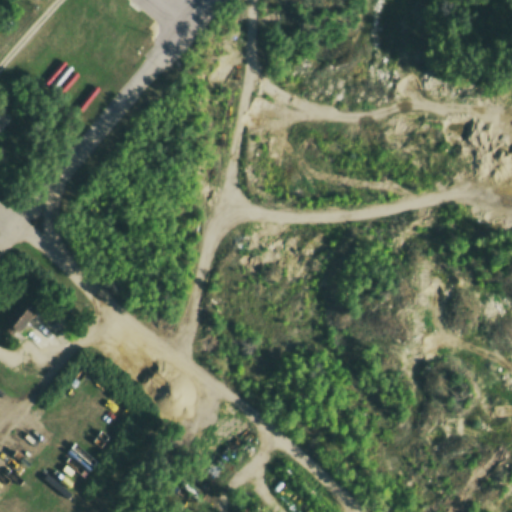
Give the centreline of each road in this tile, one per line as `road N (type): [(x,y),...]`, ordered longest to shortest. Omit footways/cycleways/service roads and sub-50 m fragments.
road 1 (residential): [(358,511),(14,226)]
road 2 (residential): [(0,243),(185,23)]
